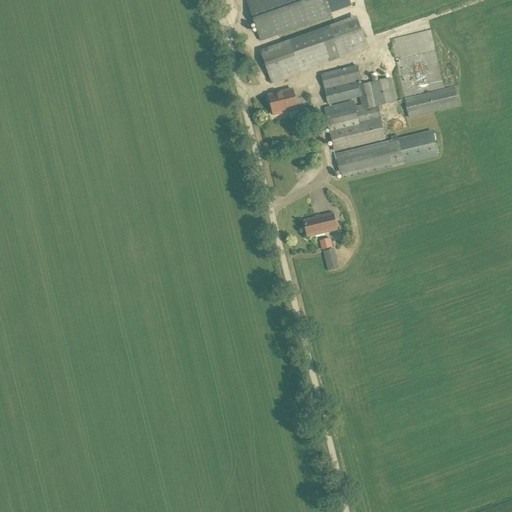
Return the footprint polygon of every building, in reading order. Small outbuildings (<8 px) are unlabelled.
[(260,42),(312,24),(328,18),(327,15),(352,6),(349,0),(246,0),(260,42)] [(342,58),(367,49),(355,17),(330,26),(260,51),(272,84),(311,70),(342,58)] [(324,90),(362,81),(358,65),(320,74),(324,90)] [(397,102),(391,78),(358,85),(357,83),(324,91),(328,105),(359,97),(361,105),(357,106),(357,105),(355,106),(354,101),(324,108),(334,152),(386,140),(381,119),(382,119),(379,107),(397,102)] [(408,119),(459,107),(455,87),(404,99),(408,119)] [(273,115),(298,109),(293,90),(268,96),(273,115)] [(438,157),(432,130),(398,139),(397,135),(391,137),(391,140),(335,154),(341,181),(438,157)] [(307,163),(319,160),(317,154),(305,157),(307,163)] [(337,230),(333,214),(321,217),(321,216),(315,218),(315,219),(304,221),(308,237),(337,230)] [(322,251),(333,248),(331,238),(319,241),(322,251)] [(328,272),(340,269),(335,248),(323,251),(328,272)]
